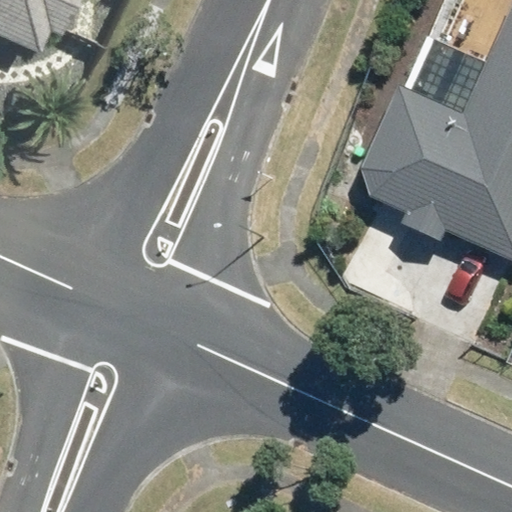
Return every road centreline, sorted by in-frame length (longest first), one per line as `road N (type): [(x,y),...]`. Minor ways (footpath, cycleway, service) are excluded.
road 1 (residential): [(134,315),(511,482)]
road 2 (residential): [(134,315),(272,0)]
road 3 (residential): [(60,511),(134,315)]
road 4 (residential): [(0,257),(134,315)]
